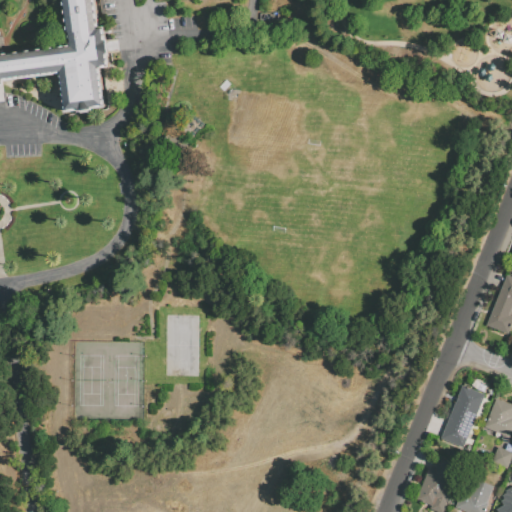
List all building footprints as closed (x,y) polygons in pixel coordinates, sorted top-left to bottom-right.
[(0,0),(95,0),(99,25),(102,25),(107,67),(100,68),(105,103),(63,109),(59,73),(4,79),(5,82),(0,82),(0,0)] [(511,277),(511,305),(508,316),(511,317),(506,333),(487,326),(504,282),(506,275),(511,277)] [(462,385),(446,426),(441,437),(463,446),(485,394),(462,385)] [(511,403),(495,398),(484,427),(502,434),(500,438),(507,441),(511,428),(511,417),(510,417),(511,412),(511,403)] [(492,462),(498,447),(511,452),(511,458),(508,469),(492,462)] [(428,469),(416,500),(432,506),(430,510),(435,511),(444,511),(453,491),(448,489),(456,467),(440,461),(438,466),(436,472),(428,469)] [(475,479),(468,494),(462,491),(455,507),(460,509),(467,511),(484,511),(488,503),(486,503),(493,486),(475,479)] [(498,498),(502,506),(496,509),(497,511),(511,511),(511,486),(505,490),(506,494),(498,498)]
